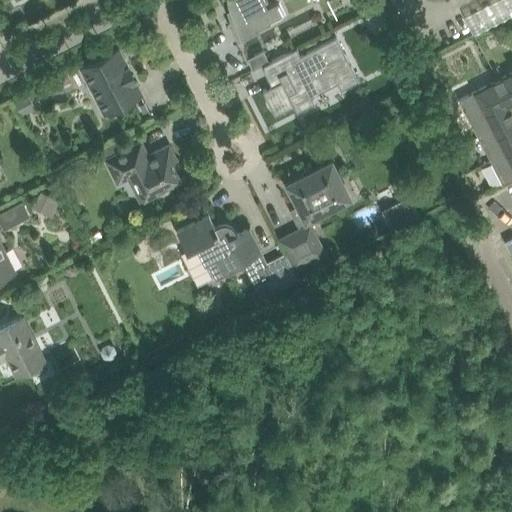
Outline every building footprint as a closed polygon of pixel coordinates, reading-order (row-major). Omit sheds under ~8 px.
[(227,0),(228,4),(234,19),(228,22),(238,41),(287,16),(278,0),(270,4),(267,0),(227,0)] [(379,0),(362,0),(360,1),(365,12),(381,4),(379,0)] [(511,16),(511,0),(499,0),(467,11),(474,30),(511,16)] [(332,85),(326,74),(350,62),(337,36),(301,55),(297,47),(264,64),(274,84),(263,89),(266,95),(268,102),(273,108),(276,114),(294,104),(297,111),(315,102),(312,95),(332,85)] [(143,92),(130,65),(120,47),(108,53),(106,50),(92,57),(94,61),(81,67),(104,112),(143,92)] [(511,118),(511,112),(509,106),(511,104),(511,71),(502,77),(495,80),(459,99),(478,136),(511,118)] [(23,114),(35,108),(27,92),(15,98),(23,114)] [(511,118),(478,136),(491,160),(511,148),(511,118)] [(141,199),(157,190),(158,192),(163,193),(169,190),(171,185),(170,184),(181,178),(173,161),(177,158),(170,144),(146,156),(140,144),(143,142),(142,140),(107,158),(118,181),(129,175),(141,199)] [(511,148),(491,160),(503,184),(511,179),(511,148)] [(301,227),(279,238),(286,252),(294,267),(325,251),(311,222),(309,223),(307,219),(351,196),(341,176),(332,159),(312,169),(305,167),(303,174),(296,177),(287,181),(292,190),(299,204),(290,208),(298,223),(299,223),(301,227)] [(42,191),(36,207),(54,213),(60,197),(42,191)] [(0,218),(4,228),(32,215),(25,199),(0,210),(0,218)] [(210,213),(178,229),(187,249),(198,243),(215,279),(228,273),(224,265),(240,258),(259,297),(269,292),(256,267),(268,261),(262,250),(250,225),(237,231),(237,229),(235,226),(234,225),(232,223),(230,222),(227,221),(225,221),(222,221),(220,221),(218,223),(215,224),(210,213)] [(0,277),(9,273),(0,255),(7,251),(0,237),(0,277)] [(294,267),(286,252),(268,261),(256,267),(269,292),(299,277),(294,267)] [(0,360),(9,356),(17,372),(45,358),(23,316),(0,327),(0,338),(0,339),(0,360)]
